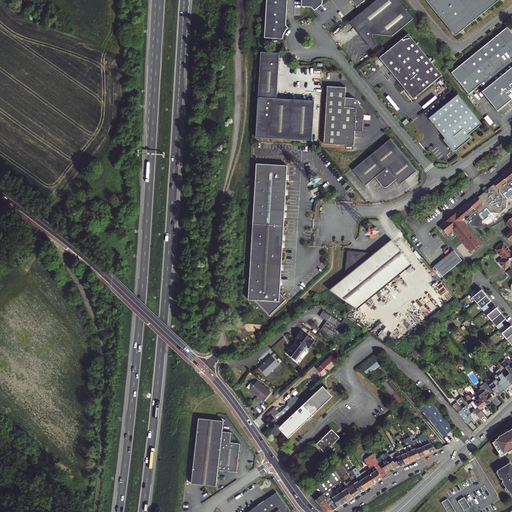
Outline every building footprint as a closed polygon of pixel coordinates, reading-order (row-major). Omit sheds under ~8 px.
[(267,0),(265,38),(283,39),(284,35),(286,31),(289,28),(286,25),(287,0),(267,0)] [(302,0),(302,7),(312,8),(315,11),(323,4),(323,0),(302,0)] [(413,19),(397,0),(378,0),(350,22),(374,52),(413,19)] [(425,0),(455,35),(497,0),(425,0)] [(450,72),(467,94),(479,84),(483,89),(481,91),(496,111),(510,99),(511,101),(511,62),(510,60),(511,58),(511,32),(507,27),(450,72)] [(408,34),(379,58),(400,84),(401,83),(413,97),(422,90),(423,91),(442,75),(408,34)] [(280,53),(261,52),(256,137),(312,141),(315,101),(277,98),(280,53)] [(413,97),(401,83),(400,84),(413,99),(423,91),(422,90),(413,97)] [(324,144),(354,146),(355,131),(363,131),(363,119),(364,119),(364,115),(365,115),(364,115),(364,109),(355,98),(345,97),(346,87),(328,86),(324,144)] [(481,123),(457,94),(428,117),(444,137),(443,139),(449,146),(450,144),(452,146),(452,147),(451,147),(451,148),(451,149),(452,149),(452,150),(453,150),(454,150),(455,150),(456,149),(456,148),(456,147),(457,146),(458,147),(471,137),(468,134),(481,123)] [(417,171),(391,139),(353,170),(365,185),(375,177),(382,186),(383,186),(383,187),(384,187),(385,187),(386,187),(387,187),(388,186),(396,179),(400,184),(417,171)] [(256,164),(253,216),(284,218),(284,212),(284,210),(285,205),(285,195),(286,190),(286,180),(287,175),(287,166),(256,164)] [(480,194),(479,193),(471,200),(470,199),(442,221),(446,226),(445,227),(452,236),(458,231),(471,249),(482,240),(465,218),(477,208),(480,211),(483,208),(485,209),(485,207),(488,204),(493,209),(500,211),(508,205),(508,197),(504,192),(507,189),(509,189),(509,187),(511,185),(511,184),(510,182),(511,180),(511,165),(503,173),(504,174),(495,180),(496,181),(480,194)] [(253,225),(248,300),(256,301),(270,316),(286,301),(282,297),(280,294),(280,290),(280,286),(281,280),(281,271),(281,265),(282,248),(283,243),(283,241),(283,235),(284,227),(284,218),(253,216),(253,225)] [(379,235),(378,227),(368,229),(369,237),(379,235)] [(373,254),(347,251),(345,278),(329,290),(358,310),(412,265),(391,240),(386,244),(373,254)] [(505,269),(509,266),(509,265),(510,265),(510,267),(511,268),(507,271),(511,277),(511,248),(511,249),(504,241),(499,244),(495,248),(502,257),(498,260),(505,269)] [(462,261),(455,250),(434,266),(442,276),(462,261)] [(472,298),(482,310),(487,305),(491,302),(482,290),(477,294),(472,298)] [(487,305),(482,310),(487,316),(492,312),(487,305)] [(487,316),(496,327),(501,323),(506,319),(497,308),(492,312),(487,316)] [(327,320),(321,329),(333,337),(337,331),(339,332),(345,324),(324,310),(320,315),(327,320)] [(441,326),(444,329),(450,323),(448,320),(441,326)] [(502,334),(507,330),(501,323),(496,327),(502,334)] [(511,346),(511,326),(507,330),(502,334),(511,346)] [(296,339),(303,332),(301,330),(295,338),(296,339)] [(296,339),(297,339),(286,353),(296,360),(307,347),(309,348),(314,341),(303,332),(296,339)] [(427,357),(422,351),(419,354),(424,360),(427,357)] [(360,369),(367,375),(385,362),(378,354),(360,369)] [(273,355),(260,367),(267,375),(280,363),(273,355)] [(338,362),(332,355),(317,369),(324,376),(338,362)] [(511,385),(511,384),(511,369),(505,360),(501,363),(509,374),(505,377),(511,385)] [(511,389),(511,385),(505,377),(501,372),(495,378),(496,379),(506,392),(507,393),(511,389)] [(381,384),(435,447),(441,443),(387,379),(381,384)] [(505,393),(506,392),(496,379),(489,385),(497,395),(497,396),(503,391),(505,393)] [(257,381),(249,391),(264,402),(272,392),(257,381)] [(492,398),(497,395),(489,385),(486,388),(487,390),(482,394),(481,395),(480,395),(479,397),(480,397),(486,405),(490,401),(493,399),(492,398)] [(333,397),(323,386),(279,428),(289,438),(333,397)] [(469,396),(464,390),(462,392),(467,398),(466,398),(470,403),(468,405),(480,419),(485,416),(480,410),(469,396)] [(410,391),(409,392),(421,406),(422,406),(410,391)] [(409,392),(407,393),(421,410),(422,409),(421,408),(422,408),(421,407),(421,406),(409,392)] [(469,396),(480,410),(486,405),(480,397),(477,400),(472,393),(469,396)] [(458,403),(472,420),(475,424),(480,419),(468,405),(465,407),(457,397),(455,399),(458,403)] [(288,403),(287,406),(291,409),(297,403),(294,400),(293,402),(291,400),(288,403)] [(443,438),(453,430),(429,400),(422,406),(421,407),(422,408),(421,408),(422,409),(421,410),(443,438)] [(467,423),(472,420),(458,403),(456,404),(459,408),(456,410),(467,423)] [(264,422),(270,428),(291,409),(287,406),(280,413),(275,408),(267,415),(269,418),(265,421),(264,422)] [(224,421),(199,418),(192,484),(217,487),(219,470),(237,472),(239,458),(240,443),(230,442),(231,432),(223,431),(224,421)] [(511,428),(511,429),(511,430),(506,434),(505,432),(505,433),(499,436),(498,437),(499,438),(493,442),(500,454),(501,456),(505,454),(508,452),(511,449),(511,428)] [(317,444),(325,453),(329,448),(340,438),(332,430),(317,444)] [(412,435),(416,440),(419,444),(425,456),(430,454),(427,446),(419,437),(418,438),(414,433),(412,435)] [(423,434),(419,437),(427,446),(430,454),(437,451),(423,434)] [(415,461),(421,458),(413,442),(411,437),(408,438),(406,439),(409,444),(410,444),(410,445),(409,446),(415,461)] [(413,442),(421,458),(425,456),(419,444),(416,440),(413,442)] [(401,467),(406,465),(400,450),(398,451),(394,445),(393,446),(395,449),(396,451),(394,452),(400,465),(401,467)] [(411,463),(415,461),(409,446),(407,446),(404,448),(411,463)] [(406,465),(411,463),(404,448),(402,449),(400,450),(406,465)] [(361,456),(369,468),(378,482),(387,476),(385,473),(379,464),(370,450),(361,456)] [(379,464),(385,473),(393,468),(394,469),(400,465),(394,452),(392,454),(388,455),(389,457),(379,464)] [(347,473),(342,464),(340,462),(334,468),(340,478),(347,473)] [(508,465),(497,472),(501,479),(503,478),(504,480),(506,484),(505,485),(506,487),(509,491),(509,492),(511,491),(511,492),(511,465),(511,463),(508,465)] [(362,466),(362,467),(373,485),(376,483),(378,482),(369,468),(368,469),(365,464),(362,466)] [(369,488),(359,472),(355,467),(352,469),(352,470),(365,491),(369,488)] [(357,469),(359,472),(369,488),(373,485),(362,467),(359,469),(358,468),(357,469)] [(331,488),(333,487),(337,484),(338,483),(342,480),(340,478),(334,468),(309,492),(315,500),(331,488)] [(365,491),(352,470),(349,471),(352,476),(350,477),(352,480),(360,494),(365,491)] [(360,494),(352,480),(346,484),(345,482),(343,483),(344,484),(346,487),(353,498),(360,494)] [(339,487),(339,488),(348,502),(353,498),(346,487),(343,489),(342,486),(340,487),(339,487)] [(315,500),(319,505),(327,498),(326,496),(330,493),(333,490),(331,488),(315,500)] [(348,502),(339,488),(336,491),(335,491),(343,505),(348,502)] [(331,495),(330,495),(338,508),(343,505),(335,491),(331,495)] [(288,511),(290,511),(277,493),(248,511),(288,511)] [(332,511),(338,508),(330,495),(327,498),(319,505),(324,511),(332,511)] [(471,507),(465,497),(458,501),(465,511),(471,507)] [(456,511),(448,498),(442,502),(444,506),(447,511),(456,511)]
